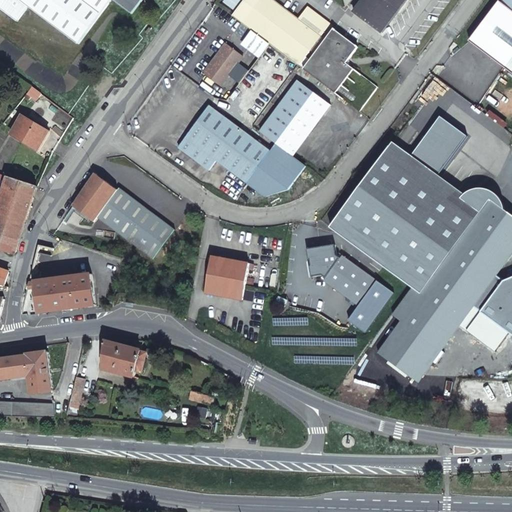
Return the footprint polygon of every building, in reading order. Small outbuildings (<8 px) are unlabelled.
[(32,5),(84,42),(113,1),(133,15),(144,0),(0,0),(0,7),(1,6),(21,21),(32,5)] [(271,0),(261,0),(244,25),(270,45),(299,67),(331,26),(309,10),(300,21),(271,0)] [(363,0),(354,12),(383,33),(407,0),(363,0)] [(511,0),(506,0),(503,4),(501,2),(488,18),(478,30),(470,41),(511,72),(511,0)] [(333,31),(303,70),(360,113),(377,88),(345,64),(357,49),(333,31)] [(244,57),(227,45),(207,73),(214,78),(212,81),(221,88),(230,76),(232,77),(237,70),(235,69),(244,57)] [(263,133),(294,157),(333,106),(301,82),(263,133)] [(37,97),(40,93),(31,86),(28,91),(37,97)] [(224,164),(248,134),(241,129),(210,105),(179,146),(210,169),(217,159),(224,164)] [(23,115),(12,134),(38,147),(42,140),(43,141),(50,129),(23,115)] [(290,191),(308,168),(294,157),(263,133),(256,141),(248,134),(224,164),(248,182),(266,195),(290,191)] [(418,377),(511,251),(511,215),(506,211),(505,206),(502,200),(497,195),(491,192),(488,191),(480,190),(473,192),(470,193),(466,196),(463,200),(392,147),(331,229),(422,294),(420,297),(412,291),(394,316),(402,321),(381,349),(418,377)] [(125,234),(147,207),(120,184),(118,186),(97,170),(89,180),(75,201),(95,217),(98,213),(125,234)] [(10,176),(0,172),(0,197),(2,198),(10,176)] [(38,187),(37,187),(10,176),(2,198),(0,205),(0,248),(16,254),(38,187)] [(178,231),(147,207),(125,234),(157,259),(178,231)] [(41,243),(34,267),(45,270),(48,271),(54,248),(41,243)] [(336,244),(308,247),(311,274),(322,273),(327,277),(325,279),(359,304),(377,279),(344,254),(342,257),(337,254),(336,244)] [(253,266),(216,258),(209,294),(246,302),(253,266)] [(30,281),(43,280),(45,270),(34,267),(30,281)] [(10,272),(0,268),(0,283),(5,286),(10,272)] [(30,281),(29,289),(36,288),(40,313),(96,305),(91,273),(43,280),(30,281)] [(5,286),(0,283),(0,293),(7,294),(9,287),(5,286)] [(104,370),(135,378),(137,372),(143,373),(148,354),(142,352),(143,350),(138,349),(111,342),(104,370)] [(33,393),(54,391),(49,351),(28,353),(28,355),(0,358),(0,379),(31,375),(33,393)] [(227,412),(235,379),(235,378),(230,375),(227,390),(221,389),(219,397),(225,399),(222,410),(227,412)] [(85,380),(76,378),(69,407),(78,410),(85,380)] [(193,392),(192,397),(191,400),(214,406),(216,398),(193,392)] [(0,415),(56,417),(55,403),(0,401),(0,415)]
